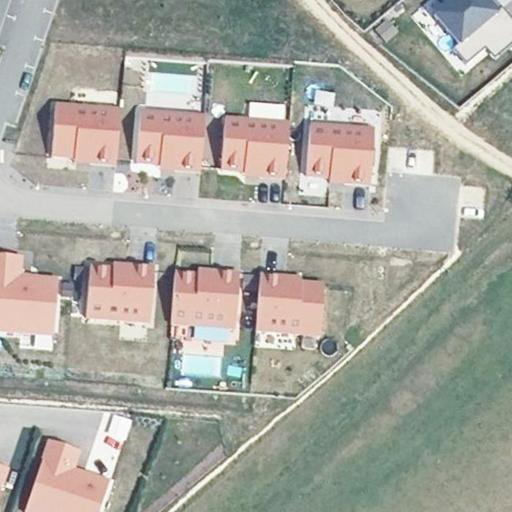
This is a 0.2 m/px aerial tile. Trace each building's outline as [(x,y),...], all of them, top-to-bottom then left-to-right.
[(501,52),(511,42),(511,15),(500,0),(494,5),(489,0),(448,0),(449,1),(435,12),(459,41),(453,46),(467,62),(488,45),(492,41),(501,52)] [(497,55),(501,52),(492,41),(488,45),(497,55)] [(55,101),(51,153),(73,155),(89,156),(89,160),(119,162),(124,107),(55,101)] [(140,108),(136,160),(158,161),(174,163),(174,167),(204,169),(209,114),(140,108)] [(225,115),(221,166),(244,168),(260,170),(259,174),(289,176),(294,120),(225,115)] [(310,122),(306,173),(329,175),(345,176),(344,181),(374,183),(379,127),(310,122)] [(483,206),(485,188),(466,186),(463,204),(483,206)] [(0,252),(0,330),(23,332),(24,324),(58,326),(62,277),(25,275),(26,255),(0,252)] [(94,264),(90,316),(154,321),(159,265),(133,263),(133,267),(94,264)] [(201,273),(179,271),(174,322),(239,328),(243,272),(218,270),(217,274),(201,273)] [(264,273),(260,329),(324,334),(328,283),(305,281),(289,280),(289,275),(264,273)] [(24,324),(23,332),(58,334),(58,326),(24,324)] [(118,415),(112,432),(127,437),(133,421),(118,415)] [(83,450),(52,439),(28,511),(102,511),(112,481),(77,469),(83,450)] [(0,500),(11,468),(0,464),(0,500)]
